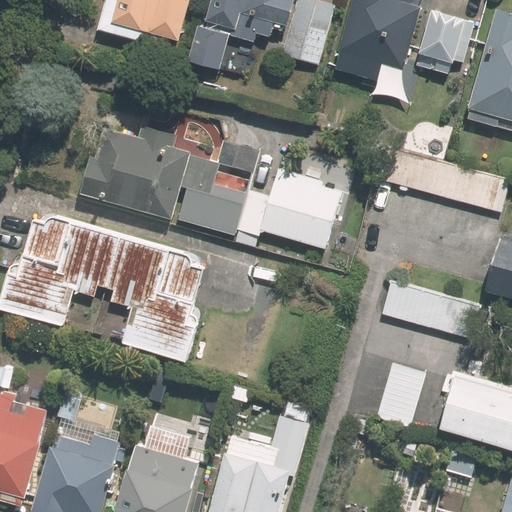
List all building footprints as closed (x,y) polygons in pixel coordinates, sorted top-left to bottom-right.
[(144,0),(189,12),(187,18),(199,21),(204,3),(195,1),(195,0),(144,0)] [(219,0),(214,21),(239,28),(238,35),(259,41),(262,33),(275,37),(277,28),(294,33),(288,54),(322,63),(339,5),(320,0),(219,0)] [(357,0),(339,67),(379,78),(385,61),(408,68),(426,0),(357,0)] [(479,20),(438,8),(422,64),(463,76),(479,20)] [(511,11),(501,9),(474,108),(471,119),(511,129),(511,11)] [(233,34),(204,26),(196,56),(225,64),(233,34)] [(171,216),(171,214),(236,233),(234,239),(255,245),(259,229),(323,247),(339,190),(320,185),(322,179),(277,166),(269,193),(247,187),(249,179),(216,170),(219,161),(188,153),(189,150),(170,145),(174,132),(139,123),(136,135),(102,126),(94,155),(90,155),(80,191),(171,216)] [(388,145),(379,178),(504,211),(511,179),(388,145)] [(190,254),(54,216),(44,222),(36,221),(23,266),(22,265),(21,264),(19,263),(18,263),(17,263),(15,263),(14,263),(13,264),(12,265),(10,266),(10,267),(9,268),(9,270),(9,271),(9,273),(9,274),(10,275),(10,277),(1,307),(65,325),(74,290),(95,295),(98,284),(115,289),(112,301),(132,307),(123,342),(191,361),(200,327),(198,326),(198,324),(199,324),(200,322),(200,321),(200,319),(199,318),(199,316),(198,316),(197,314),(196,313),(194,313),(193,313),(191,312),(204,268),(194,266),(190,254)] [(511,235),(510,235),(495,288),(511,292),(511,235)] [(483,305),(395,280),(385,314),(474,339),(483,305)] [(396,362),(379,420),(410,429),(426,371),(396,362)] [(0,366),(0,367),(0,383),(8,386),(13,370),(0,366)] [(511,389),(465,376),(450,429),(511,446),(511,389)] [(78,420),(85,395),(69,390),(62,415),(78,420)] [(0,407),(0,498),(29,507),(55,412),(32,406),(29,415),(0,407)] [(64,420),(38,511),(107,511),(128,438),(64,420)] [(142,445),(122,511),(193,511),(208,463),(142,445)] [(283,511),(295,469),(232,452),(215,511),(283,511)] [(511,511),(511,478),(502,511),(511,511)]
